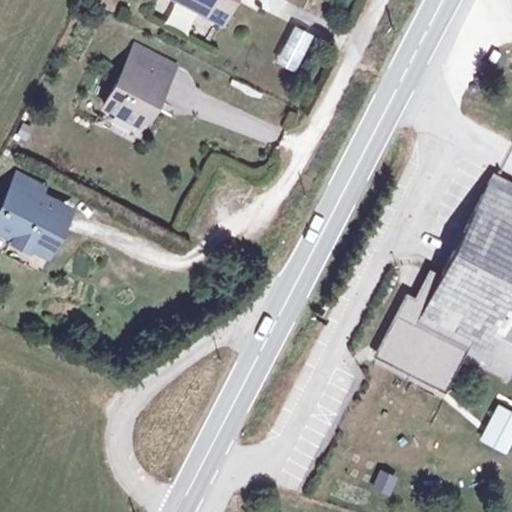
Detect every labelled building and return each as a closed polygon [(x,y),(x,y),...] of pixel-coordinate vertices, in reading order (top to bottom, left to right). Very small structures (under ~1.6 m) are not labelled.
[(181,0),(217,18),(226,0),(181,0)] [(226,0),(217,18),(221,20),(231,0),(226,0)] [(297,72),(315,35),(295,25),(276,62),(297,72)] [(123,60),(128,62),(105,107),(140,124),(153,98),(157,100),(168,80),(175,66),(141,49),(131,44),(123,60)] [(44,189),(19,176),(0,212),(0,229),(15,237),(13,242),(29,250),(31,245),(46,253),(68,210),(40,196),(44,189)] [(511,187),(491,177),(425,307),(407,297),(378,354),(443,388),(462,350),(506,372),(511,361),(511,187)] [(511,435),(511,414),(499,407),(482,438),(504,450),(511,435)] [(397,478),(381,471),(373,489),(389,497),(397,478)]
